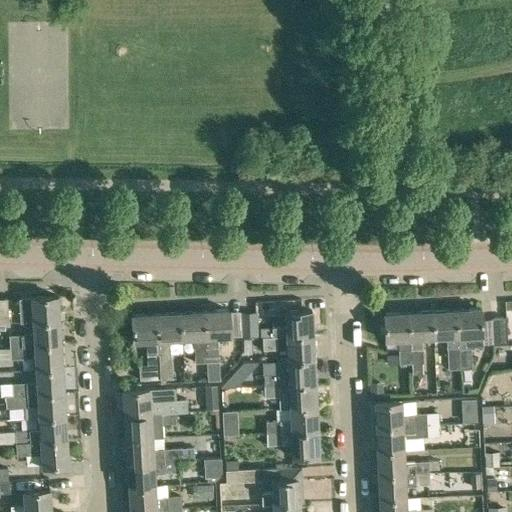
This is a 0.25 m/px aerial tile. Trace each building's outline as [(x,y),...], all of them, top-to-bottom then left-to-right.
[(61,297),(34,299),(34,296),(19,297),(20,322),(35,321),(35,323),(62,321),(61,297)] [(0,322),(9,322),(7,298),(0,298),(0,322)] [(482,310),(457,311),(460,368),(471,367),(471,359),(470,345),(483,344),(483,335),(482,310)] [(231,311),(207,312),(210,379),(219,379),(218,361),(218,346),(217,337),(232,336),(231,311)] [(287,313),(288,337),(315,336),(314,311),(287,313)] [(457,311),(433,312),(434,337),(445,337),(447,369),(460,368),(457,311)] [(207,312),(183,313),(184,339),(193,338),(194,348),(193,348),(194,357),(195,362),(207,361),(207,366),(199,366),(200,380),(210,379),(207,312)] [(240,325),(254,325),(254,312),(239,313),(240,325)] [(433,312),(409,313),(410,338),(434,337),(433,312)] [(183,313),(159,314),(162,378),(172,377),(170,340),(184,339),(183,313)] [(386,339),(397,339),(398,363),(411,362),(411,348),(410,348),(409,338),(410,338),(409,313),(385,314),(386,339)] [(136,341),(146,341),(146,353),(147,353),(147,364),(139,364),(140,379),(162,378),(159,314),(135,316),(136,341)] [(492,344),(507,343),(505,316),(491,317),(492,344)] [(9,335),(10,349),(24,348),(24,346),(37,345),(37,347),(63,345),(62,321),(35,323),(36,333),(20,334),(9,335)] [(262,348),(277,348),(276,335),(261,336),(262,348)] [(288,337),(289,359),(289,361),(316,360),(315,336),(288,337)] [(63,345),(37,347),(38,371),(65,369),(63,345)] [(24,348),(10,349),(10,359),(25,358),(24,348)] [(87,373),(81,356),(71,359),(77,376),(87,373)] [(263,372),(264,387),(317,384),(316,360),(289,361),(289,359),(276,359),(277,372),(263,372)] [(5,394),(5,397),(66,393),(65,369),(38,371),(39,381),(26,381),(26,382),(12,383),(13,394),(5,394)] [(382,393),(382,382),(369,382),(370,394),(382,393)] [(217,408),(217,384),(204,384),(205,408),(217,408)] [(317,384),(264,387),(264,396),(278,396),(279,408),(291,408),(292,410),(319,409),(317,384)] [(125,391),(127,415),(175,412),(175,411),(187,410),(186,397),(176,398),(175,387),(152,390),(125,391)] [(66,393),(5,397),(6,406),(13,406),(27,405),(40,405),(41,419),(68,417),(66,393)] [(376,402),(377,425),(426,423),(426,412),(412,413),(404,413),(403,400),(376,402)] [(495,423),(495,406),(484,406),(484,423),(495,423)] [(265,420),(266,436),(320,433),(319,409),(292,410),(292,419),(279,420),(265,420)] [(238,434),(237,410),(223,410),(224,434),(238,434)] [(476,410),(462,411),(462,420),(477,419),(476,410)] [(175,412),(127,415),(128,439),(155,438),(155,437),(163,436),(162,424),(175,423),(175,412)] [(433,436),(446,436),(446,414),(433,414),(433,436)] [(41,429),(15,430),(5,431),(6,443),(15,442),(15,445),(69,441),(68,417),(41,419),(41,429)] [(426,423),(377,425),(379,449),(406,448),(405,436),(412,435),(412,436),(427,436),(426,423)] [(320,433),(266,436),(266,444),(280,444),(293,443),(294,459),(321,457),(320,433)] [(155,438),(128,439),(129,463),(178,460),(177,459),(194,458),(193,446),(163,448),(156,448),(155,438)] [(69,441),(15,445),(16,454),(43,453),(44,467),(70,465),(69,441)] [(406,448),(379,449),(380,473),(428,471),(428,460),(414,460),(406,461),(406,448)] [(485,451),(485,466),(499,465),(498,451),(485,451)] [(220,473),(219,457),(203,458),(204,477),(206,477),(218,476),(220,473)] [(225,459),(225,469),(237,469),(237,458),(225,459)] [(178,460),(129,463),(131,487),(158,486),(157,472),(165,472),(178,471),(178,460)] [(0,479),(8,479),(7,467),(0,467),(0,479)] [(258,468),(237,469),(225,469),(225,482),(258,480),(258,468)] [(428,471),(380,473),(381,497),(408,496),(407,485),(429,484),(428,471)] [(480,486),(480,473),(471,473),(471,486),(480,486)] [(487,477),(488,490),(496,490),(495,477),(487,477)] [(12,479),(8,479),(0,479),(0,492),(13,491),(12,479)] [(301,503),(300,479),(273,480),(273,491),(261,492),(262,504),(274,503),(274,504),(301,503)] [(213,496),(212,483),(199,484),(200,497),(213,496)] [(158,486),(131,487),(132,511),(180,508),(180,495),(165,496),(165,504),(159,504),(158,486)] [(11,504),(11,511),(53,511),(52,490),(25,492),(26,503),(11,504)] [(408,496),(381,497),(381,511),(430,511),(430,508),(416,509),(416,508),(408,509),(408,496)] [(301,511),(301,503),(274,504),(274,511),(301,511)]
